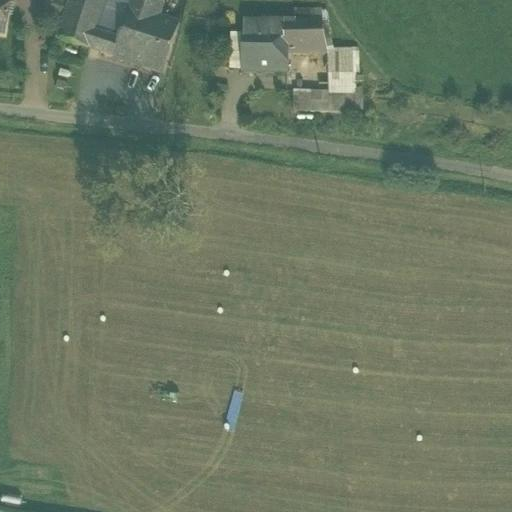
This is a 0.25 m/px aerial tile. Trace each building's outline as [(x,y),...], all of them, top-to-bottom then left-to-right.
[(49,0),(48,5),(61,9),(63,0),(49,0)] [(68,0),(56,39),(87,49),(92,32),(102,0),(68,0)] [(131,0),(102,0),(92,32),(106,36),(118,40),(131,0)] [(112,57),(164,74),(180,25),(159,18),(164,4),(152,0),(131,0),(118,40),(112,57)] [(323,23),(328,55),(334,54),(329,22),(323,23)] [(241,74),(288,75),(289,56),(285,23),(244,24),(243,35),(231,34),(230,64),(242,65),(241,74)] [(289,56),(328,55),(323,23),(285,23),(289,56)] [(106,36),(92,32),(87,49),(100,53),(106,36)] [(118,40),(106,36),(100,53),(112,57),(118,40)] [(328,55),(328,75),(356,75),(356,70),(356,54),(349,53),(341,53),(334,54),(328,55)] [(356,114),(356,75),(328,75),(329,93),(294,92),(293,112),(356,114)]
